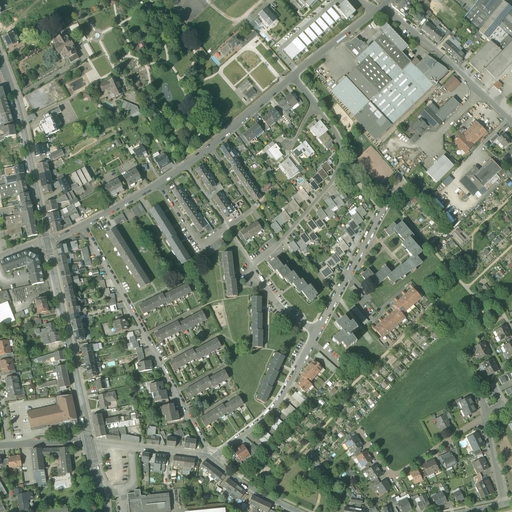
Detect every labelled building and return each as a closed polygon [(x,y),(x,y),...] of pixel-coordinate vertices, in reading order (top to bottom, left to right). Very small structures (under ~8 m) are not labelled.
[(292,0),(302,10),(306,5),(308,8),(310,6),(312,7),(318,2),(315,0),(292,0)] [(401,9),(404,6),(406,4),(401,0),(396,0),(391,4),(392,7),(404,17),(407,14),(405,12),(401,9)] [(511,11),(511,10),(511,8),(504,1),(503,2),(501,0),(478,0),(474,5),(482,12),(508,36),(511,39),(511,11)] [(346,2),(338,9),(337,9),(343,15),(346,20),(355,12),(346,2)] [(428,8),(434,13),(437,9),(432,4),(428,8)] [(464,18),(471,25),(482,12),(474,5),(464,18)] [(292,59),(343,15),(337,9),(338,9),(335,6),(284,50),(292,59)] [(431,14),(426,8),(422,12),(421,13),(427,19),(432,14),(431,14)] [(1,14),(0,13),(0,32),(16,25),(9,10),(1,14)] [(266,29),(268,27),(277,20),(271,14),(267,10),(262,14),(261,13),(258,15),(254,19),(256,21),(258,23),(257,24),(258,26),(261,24),(263,26),(266,29)] [(508,36),(482,12),(471,25),(475,29),(490,42),(496,48),(508,36)] [(256,29),(258,26),(257,24),(255,22),(256,21),(254,19),(249,23),(254,30),(256,29)] [(421,30),(430,36),(435,29),(427,22),(421,30)] [(345,47),(361,63),(368,57),(391,81),(378,93),(369,102),(391,126),(433,86),(415,67),(411,62),(402,53),(408,47),(386,23),(378,31),(382,34),(381,35),(368,47),(367,46),(365,44),(364,43),(363,44),(360,41),(360,42),(356,38),(345,47)] [(437,27),(435,29),(430,36),(438,43),(443,36),(444,36),(444,35),(443,35),(438,31),(440,28),(438,26),(437,27)] [(378,32),(365,44),(367,46),(368,47),(381,35),(378,32)] [(7,49),(7,50),(19,45),(18,44),(17,43),(13,33),(2,39),(7,49)] [(67,57),(70,64),(79,59),(76,55),(76,54),(74,51),(72,47),(72,45),(71,43),(69,42),(65,35),(61,37),(62,37),(58,39),(57,38),(54,40),(53,39),(50,41),(52,44),(54,43),(56,48),(56,49),(58,54),(59,53),(60,54),(61,56),(61,57),(62,58),(64,59),(66,58),(66,57),(67,57)] [(251,35),(242,43),(239,45),(242,49),(254,38),(251,35)] [(227,44),(228,44),(222,49),(226,54),(232,49),(232,50),(236,47),(236,48),(239,45),(242,43),(241,42),(236,36),(227,44)] [(511,39),(508,36),(496,48),(501,52),(505,47),(511,40),(511,39)] [(442,47),(451,55),(456,50),(458,47),(454,43),(452,46),(447,41),(442,47)] [(487,66),(501,52),(496,48),(490,42),(476,56),(484,64),(487,66)] [(495,79),(511,61),(511,53),(505,47),(501,52),(487,66),(484,69),(495,79)] [(459,53),(456,50),(451,55),(459,62),(464,57),(463,56),(463,55),(460,52),(459,53)] [(420,62),(415,67),(433,86),(448,71),(445,68),(427,56),(420,62)] [(474,69),(477,72),(484,64),(476,56),(468,63),(471,66),(471,67),(473,69),(474,69)] [(355,69),(378,93),(391,81),(368,57),(361,63),(355,68),(355,69)] [(415,58),(411,62),(415,67),(420,62),(415,58)] [(487,66),(484,64),(477,72),(479,74),(484,69),(487,66)] [(331,91),(354,116),(369,102),(378,93),(355,69),(331,91)] [(444,86),(450,93),(459,84),(453,77),(444,86)] [(112,95),(113,98),(114,97),(115,97),(124,93),(122,89),(121,90),(116,78),(107,82),(99,86),(102,92),(110,88),(113,94),(112,95)] [(238,88),(242,93),(251,85),(247,80),(238,88)] [(493,86),(497,91),(502,86),(497,82),(493,86)] [(245,95),(249,99),(255,93),(252,89),(245,95)] [(290,94),(284,99),(291,107),(297,102),(295,100),(291,95),(290,94)] [(5,98),(0,100),(0,116),(1,116),(10,113),(5,98)] [(431,104),(428,107),(435,115),(442,122),(459,105),(452,98),(438,112),(431,104)] [(285,113),(291,108),(291,107),(284,99),(278,104),(282,110),(285,113)] [(121,108),(127,111),(130,104),(124,101),(121,108)] [(291,108),(293,110),(299,105),(297,102),(291,107),(291,108)] [(375,141),(391,126),(369,102),(354,116),(353,117),(375,141)] [(137,107),(130,104),(127,111),(129,112),(131,114),(139,110),(137,107)] [(442,122),(435,115),(428,107),(420,115),(427,122),(431,126),(435,130),(442,122)] [(61,124),(56,115),(61,112),(59,108),(44,116),(46,120),(43,121),(45,124),(42,125),(40,127),(45,138),(49,136),(53,134),(56,132),(59,131),(57,126),(61,124)] [(274,110),(268,115),(274,122),(280,118),(281,117),(277,113),(274,110)] [(282,110),(280,112),(284,117),(287,121),(290,119),(287,115),(285,113),(282,110)] [(13,123),(10,113),(1,116),(2,119),(3,122),(4,125),(13,123)] [(27,117),(28,122),(36,118),(34,114),(27,117)] [(268,128),(274,122),(268,115),(262,120),(265,124),(268,128)] [(427,122),(420,115),(417,118),(420,120),(424,124),(427,122)] [(318,139),(319,138),(326,132),(328,130),(320,120),(317,123),(311,127),(316,134),(315,135),(318,139)] [(415,134),(417,136),(426,127),(427,127),(424,124),(420,120),(410,129),(411,129),(410,130),(410,131),(412,133),(414,133),(415,134)] [(309,129),(311,127),(317,123),(315,121),(308,126),(309,129)] [(462,136),(472,146),(486,132),(483,129),(476,122),(462,136)] [(257,124),(249,130),(255,138),(256,139),(260,136),(258,134),(262,131),(260,128),(257,124)] [(5,138),(16,136),(14,126),(5,128),(2,129),(4,136),(5,138)] [(248,143),(255,138),(249,130),(243,135),(243,136),(246,140),(248,143)] [(333,141),(326,132),(319,138),(323,143),(322,143),(325,147),(331,143),(333,141)] [(490,140),(492,143),(493,142),(496,139),(499,137),(497,134),(490,140)] [(500,143),(504,148),(511,141),(504,134),(497,140),(500,143)] [(462,150),(465,153),(472,146),(462,136),(455,143),(458,147),(458,148),(460,150),(461,150),(462,150)] [(293,151),(297,158),(298,157),(304,152),(308,157),(310,155),(311,156),(312,155),(311,154),(314,152),(305,142),(293,151)] [(220,149),(224,156),(231,151),(227,144),(220,149)] [(274,158),(276,161),(282,156),(278,150),(280,149),(276,144),(275,145),(270,148),(268,150),(269,150),(274,157),(273,157),(274,158)] [(33,147),(35,157),(45,155),(44,149),(44,145),(33,147)] [(143,155),(145,158),(148,156),(146,153),(142,145),(135,149),(133,151),(134,153),(136,156),(138,155),(139,157),(143,155)] [(262,150),(264,154),(266,153),(269,150),(268,150),(270,148),(268,146),(264,149),(262,150)] [(48,156),(51,161),(64,155),(63,154),(61,150),(48,156)] [(271,160),(274,158),(273,157),(274,157),(269,150),(266,153),(271,160)] [(236,158),(231,151),(224,156),(229,162),(236,158)] [(290,153),(299,164),(302,162),(298,157),(297,158),(293,151),(290,153)] [(152,156),(160,169),(160,168),(164,166),(165,166),(170,163),(167,159),(164,154),(160,156),(158,152),(152,156)] [(426,172),(437,183),(454,166),(443,156),(426,172)] [(240,164),(236,158),(229,162),(233,169),(239,165),(240,164)] [(290,177),(298,171),(296,169),(288,159),(281,165),(285,171),(286,170),(291,176),(290,177)] [(491,159),(478,171),(475,167),(466,176),(473,184),(476,187),(479,183),(483,187),(496,175),(499,178),(502,182),(505,180),(511,174),(507,170),(506,170),(504,169),(503,170),(502,170),(501,170),(491,159)] [(332,169),(329,165),(326,162),(321,165),(323,168),(317,173),(318,174),(323,181),(328,177),(326,174),(332,169)] [(37,165),(39,175),(49,172),(48,167),(48,163),(47,163),(43,164),(37,165)] [(243,172),(239,165),(233,169),(232,170),(237,176),(243,172)] [(4,169),(6,177),(24,173),(22,166),(4,169)] [(195,170),(200,177),(207,172),(202,166),(195,170)] [(76,184),(78,188),(81,186),(92,180),(85,167),(71,175),(76,184)] [(123,176),(129,187),(134,184),(137,183),(142,180),(135,169),(123,176)] [(39,175),(42,188),(51,186),(52,185),(52,183),(50,176),(49,172),(39,175)] [(200,177),(204,184),(211,179),(207,172),(200,177)] [(248,178),(243,172),(237,176),(241,183),(248,178)] [(26,181),(24,173),(6,177),(8,185),(16,183),(26,181)] [(323,181),(318,174),(313,177),(315,180),(309,185),(312,190),(315,193),(320,189),(318,186),(323,181)] [(496,175),(483,187),(486,191),(499,178),(496,175)] [(453,180),(449,176),(442,183),(446,187),(453,180)] [(473,184),(466,176),(460,181),(474,196),(475,195),(478,192),(483,187),(479,183),(476,187),(473,184)] [(252,185),(248,178),(241,183),(246,189),(252,185)] [(53,188),(56,189),(60,187),(60,186),(60,187),(67,183),(64,179),(63,180),(55,184),(52,185),(51,186),(52,188),(53,188)] [(105,186),(111,197),(116,194),(119,193),(124,190),(118,179),(105,186)] [(213,182),(211,179),(204,184),(209,190),(216,186),(213,182)] [(26,181),(16,183),(19,195),(28,193),(26,181)] [(306,194),(312,190),(309,185),(307,182),(302,186),(304,188),(297,193),(298,193),(303,201),(304,201),(309,197),(306,194)] [(5,185),(0,186),(0,195),(1,199),(15,196),(19,195),(16,183),(8,185),(5,185)] [(63,191),(65,195),(73,191),(78,188),(76,184),(69,187),(69,188),(63,191)] [(224,189),(222,186),(220,184),(215,188),(217,190),(219,192),(224,189)] [(257,191),(252,185),(246,189),(250,196),(257,191)] [(52,188),(51,186),(42,188),(44,195),(53,193),(52,188)] [(78,188),(73,191),(76,196),(84,192),(81,186),(78,188)] [(171,192),(176,198),(183,194),(178,187),(171,192)] [(487,191),(486,191),(483,187),(478,192),(481,196),(482,196),(487,191)] [(77,199),(76,196),(73,191),(65,195),(68,201),(69,203),(77,199)] [(261,198),(257,191),(250,196),(255,203),(261,198)] [(21,202),(21,204),(30,203),(28,193),(19,195),(21,202)] [(212,198),(217,204),(224,200),(220,194),(219,193),(212,198)] [(297,205),(303,201),(298,193),(293,197),(295,199),(288,204),(289,204),(294,212),(295,212),(300,208),(297,205)] [(176,198),(180,205),(187,200),(186,198),(183,194),(176,198)] [(56,200),(55,200),(56,204),(68,201),(65,195),(56,200)] [(325,202),(329,207),(331,210),(338,205),(339,208),(344,204),(341,201),(338,197),(332,201),(330,198),(325,202)] [(57,210),(56,204),(55,200),(45,202),(47,212),(57,210)] [(180,205),(185,212),(192,207),(188,201),(187,200),(180,205)] [(217,204),(221,211),(228,206),(227,205),(224,200),(217,204)] [(32,212),(30,203),(21,204),(18,205),(19,209),(17,210),(13,211),(14,216),(21,214),(32,212)] [(140,204),(135,207),(141,216),(146,213),(140,204)] [(289,216),(294,212),(289,204),(284,207),(286,210),(280,215),(285,222),(286,223),(291,219),(289,216)] [(75,208),(73,205),(71,206),(58,212),(60,222),(64,220),(68,217),(77,213),(78,213),(75,208)] [(351,216),(353,219),(357,225),(363,221),(360,218),(366,213),(365,212),(361,206),(360,205),(357,208),(355,206),(347,212),(351,216)] [(149,212),(159,226),(167,221),(158,206),(149,212)] [(228,206),(221,211),(226,218),(231,214),(233,213),(228,206)] [(137,219),(141,216),(135,207),(131,210),(137,219)] [(185,212),(189,218),(196,213),(195,212),(192,207),(185,212)] [(316,213),(320,218),(322,221),(328,216),(330,218),(335,215),(333,212),(331,210),(329,207),(323,212),(321,209),(316,213)] [(231,214),(234,220),(242,214),(238,209),(236,211),(233,213),(231,214)] [(21,214),(23,227),(25,227),(35,225),(32,212),(21,214)] [(50,224),(60,222),(58,212),(48,215),(50,224)] [(448,212),(446,214),(450,219),(449,220),(452,223),(455,220),(448,212)] [(68,217),(71,222),(80,218),(77,213),(68,217)] [(189,218),(194,225),(201,220),(197,214),(196,213),(189,218)] [(4,231),(5,237),(22,233),(21,228),(23,227),(21,214),(14,216),(4,218),(7,230),(4,231)] [(122,214),(117,217),(122,224),(127,221),(122,214)] [(279,227),(285,222),(280,215),(279,215),(275,218),(277,221),(270,226),(277,234),(282,230),(279,227)] [(61,227),(62,231),(72,226),(71,222),(68,217),(64,220),(65,222),(66,225),(61,227)] [(118,227),(122,224),(117,217),(113,219),(118,227)] [(306,223),(312,231),(319,227),(321,229),(326,226),(322,221),(320,218),(314,223),(311,219),(306,223)] [(359,227),(357,225),(353,219),(349,223),(350,225),(344,230),(346,233),(350,238),(355,234),(353,231),(359,227)] [(204,228),(205,227),(201,220),(194,225),(199,231),(204,228)] [(176,235),(167,221),(159,226),(168,240),(168,241),(175,236),(176,235)] [(50,224),(52,236),(62,231),(61,227),(60,224),(60,222),(50,224)] [(257,222),(251,226),(256,233),(260,231),(260,232),(262,230),(261,227),(257,222)] [(401,265),(391,274),(385,267),(374,276),(368,269),(361,275),(367,282),(370,279),(372,281),(371,282),(373,284),(374,284),(377,287),(388,277),(389,279),(390,282),(391,281),(393,284),(401,277),(402,278),(411,270),(412,271),(419,265),(418,264),(421,262),(417,257),(422,253),(410,240),(414,237),(402,222),(396,227),(393,224),(384,231),(389,237),(395,231),(405,242),(401,245),(411,257),(401,266),(401,265)] [(204,228),(208,234),(213,231),(209,224),(205,227),(204,228)] [(25,227),(28,237),(37,235),(35,225),(25,227)] [(257,234),(256,233),(251,226),(246,229),(251,237),(254,234),(255,235),(257,234)] [(107,234),(118,252),(126,247),(115,229),(107,234)] [(251,237),(246,229),(240,233),(244,238),(245,240),(249,238),(249,239),(251,237)] [(460,244),(465,240),(459,234),(461,232),(458,229),(456,231),(452,235),(460,244)] [(299,236),(301,239),(305,245),(312,240),(313,242),(318,239),(312,231),(306,235),(304,233),(299,236)] [(245,240),(244,238),(240,233),(238,235),(241,240),(244,244),(247,243),(245,240)] [(352,240),(350,238),(346,233),(341,236),(342,236),(343,238),(339,241),(337,243),(337,244),(339,246),(343,252),(348,248),(345,245),(352,240)] [(190,260),(175,236),(168,241),(168,240),(167,241),(182,265),(190,260)] [(496,245),(502,239),(499,237),(493,242),(496,245)] [(207,255),(208,257),(225,244),(222,239),(205,252),(207,255)] [(307,247),(305,245),(301,239),(295,244),(293,241),(288,245),(290,248),(294,252),(294,253),(300,248),(302,251),(307,247)] [(56,246),(59,258),(66,256),(69,255),(70,255),(68,248),(67,243),(58,245),(56,246)] [(287,243),(282,247),(265,260),(268,265),(276,259),(285,252),(288,250),(290,248),(288,245),(287,243)] [(78,250),(77,246),(74,247),(71,248),(68,248),(70,255),(71,255),(71,251),(78,250)] [(345,254),(343,252),(339,246),(334,250),(336,252),(334,254),(330,257),(330,258),(336,265),(341,261),(339,258),(345,254)] [(118,252),(130,271),(138,265),(126,247),(118,252)] [(31,280),(32,285),(44,283),(40,265),(38,258),(35,256),(35,258),(32,259),(30,257),(29,255),(30,253),(27,252),(10,259),(9,259),(7,260),(0,262),(0,263),(4,274),(9,272),(9,270),(15,268),(15,269),(25,266),(24,265),(26,265),(28,266),(29,268),(28,268),(29,273),(31,273),(32,279),(31,280)] [(226,281),(228,297),(237,296),(235,280),(234,280),(231,253),(222,254),(225,281),(226,281)] [(199,260),(202,265),(209,260),(207,255),(199,260)] [(57,258),(59,267),(67,265),(66,260),(66,259),(66,256),(59,258),(57,258)] [(336,266),(336,265),(330,258),(326,261),(328,264),(325,266),(322,268),(319,271),(325,279),(333,273),(330,270),(336,266)] [(301,292),(308,301),(312,298),(313,299),(316,297),(315,296),(317,295),(310,285),(307,287),(301,280),(299,281),(293,272),(291,274),(285,266),(283,268),(276,259),(268,265),(274,272),(276,271),(283,280),(285,278),(290,285),(292,284),(299,293),(301,292)] [(150,284),(138,265),(130,271),(141,289),(150,284)] [(322,282),(325,279),(319,271),(316,273),(322,282)] [(139,306),(143,314),(167,303),(167,304),(191,293),(187,284),(164,296),(163,294),(139,306)] [(64,289),(66,298),(74,296),(76,296),(75,293),(74,293),(73,287),(64,289)] [(412,290),(409,293),(417,301),(421,298),(418,295),(415,291),(413,289),(412,290)] [(7,291),(0,292),(0,296),(0,299),(2,304),(7,302),(8,304),(11,303),(7,291)] [(413,305),(417,301),(409,293),(405,296),(413,305)] [(409,308),(413,305),(405,296),(402,299),(409,308)] [(35,300),(36,303),(37,307),(47,305),(47,301),(48,301),(47,297),(39,298),(39,299),(35,300)] [(252,314),(261,314),(261,298),(252,297),(252,314)] [(405,311),(409,308),(402,299),(398,303),(405,311)] [(13,315),(8,304),(7,302),(2,304),(0,305),(0,304),(0,324),(1,327),(15,321),(13,315)] [(68,310),(77,308),(76,305),(78,304),(77,302),(67,304),(68,310)] [(401,314),(405,311),(398,303),(394,306),(397,310),(401,314)] [(47,305),(37,307),(38,312),(38,314),(42,313),(42,314),(50,313),(49,308),(48,308),(47,305)] [(68,310),(70,316),(80,313),(79,311),(78,311),(77,308),(68,310)] [(405,318),(401,314),(397,310),(396,311),(393,313),(401,322),(405,318)] [(23,311),(13,315),(15,321),(25,317),(23,312),(23,311)] [(154,334),(158,343),(182,330),(183,332),(206,320),(202,312),(179,324),(178,322),(154,334)] [(70,316),(71,322),(80,320),(79,316),(80,316),(80,313),(70,316)] [(397,325),(401,322),(393,313),(390,316),(397,325)] [(262,314),(261,314),(252,314),(252,331),(253,331),(261,331),(262,314)] [(393,328),(397,325),(390,316),(386,320),(393,328)] [(342,343),(346,349),(353,344),(353,343),(356,341),(352,335),(351,335),(350,334),(356,329),(353,326),(354,325),(352,322),(349,324),(344,317),(337,323),(341,328),(340,328),(342,332),(341,333),(334,338),(337,341),(336,342),(339,346),(342,343)] [(71,322),(73,332),(82,330),(82,326),(82,324),(83,324),(82,322),(81,322),(81,319),(80,320),(71,322)] [(113,322),(116,333),(128,330),(127,326),(128,326),(127,323),(126,323),(125,319),(123,320),(117,321),(113,322)] [(389,331),(393,328),(386,320),(382,323),(389,331)] [(46,325),(46,329),(48,334),(50,334),(55,333),(53,323),(46,325)] [(386,335),(389,331),(382,323),(378,326),(386,335)] [(382,338),(386,335),(378,326),(375,329),(374,330),(376,332),(382,338)] [(495,331),(498,336),(508,331),(505,326),(495,331)] [(42,336),(48,334),(46,329),(39,330),(39,329),(38,329),(39,334),(40,333),(40,337),(42,336)] [(84,335),(82,330),(73,332),(75,341),(85,339),(84,335)] [(262,331),(261,331),(253,331),(253,348),(262,348),(262,331)] [(511,336),(508,331),(498,336),(500,341),(511,336)] [(55,333),(50,334),(52,344),(60,342),(58,332),(55,333)] [(44,345),(52,344),(50,334),(48,334),(42,336),(44,345)] [(169,363),(174,371),(197,358),(198,360),(221,347),(217,339),(194,352),(193,350),(169,363)] [(473,348),(476,353),(487,348),(484,342),(473,348)] [(503,347),(506,352),(511,348),(511,342),(503,347)] [(82,348),(83,354),(92,352),(90,346),(88,346),(84,347),(82,348)] [(489,354),(487,348),(476,353),(479,359),(489,354)] [(56,357),(55,357),(53,358),(51,359),(51,362),(52,362),(52,363),(53,363),(56,362),(59,361),(64,360),(63,352),(55,353),(56,357)] [(92,355),(92,352),(83,354),(84,360),(93,358),(92,355)] [(56,357),(55,353),(41,357),(42,362),(51,359),(53,358),(55,357),(56,357)] [(269,369),(270,369),(277,372),(284,357),(276,353),(269,369)] [(482,365),(485,370),(495,365),(492,359),(482,365)] [(138,365),(139,372),(152,370),(150,361),(146,362),(145,363),(138,364),(138,365)] [(314,361),(311,364),(319,372),(323,368),(314,361)] [(98,363),(94,364),(86,366),(87,372),(96,370),(99,370),(98,367),(100,367),(100,363),(98,363)] [(316,375),(319,372),(311,364),(308,368),(316,375)] [(53,371),(53,374),(67,371),(65,365),(56,368),(56,370),(53,371)] [(498,371),(495,365),(485,370),(488,376),(498,371)] [(312,379),(316,375),(308,368),(304,372),(312,379)] [(278,373),(277,372),(270,369),(262,384),(263,384),(271,388),(278,373)] [(68,378),(67,371),(53,374),(50,374),(51,378),(57,376),(58,381),(68,378)] [(185,391),(189,399),(212,386),(213,388),(229,379),(224,371),(209,379),(208,378),(185,391)] [(309,383),(312,379),(304,372),(301,376),(303,378),(309,383)] [(392,382),(396,379),(392,374),(388,378),(392,382)] [(5,379),(6,385),(18,382),(17,376),(12,377),(5,379)] [(70,386),(68,378),(58,381),(59,382),(60,388),(66,387),(70,386)] [(311,385),(309,383),(303,378),(300,381),(308,389),(311,385)] [(97,385),(98,391),(106,389),(106,388),(105,382),(108,381),(108,379),(95,381),(95,385),(97,385)] [(304,392),(308,389),(300,381),(296,385),(301,389),(304,392)] [(380,385),(384,389),(388,384),(385,381),(380,385)] [(19,389),(18,382),(6,385),(8,391),(19,389)] [(151,393),(153,393),(165,391),(165,389),(163,389),(161,383),(155,384),(150,385),(150,387),(151,393)] [(272,388),(271,388),(263,384),(256,399),(265,403),(272,388)] [(21,395),(19,389),(8,391),(9,398),(16,397),(21,396),(21,395)] [(167,399),(165,391),(153,393),(155,402),(161,401),(167,400),(167,399)] [(292,397),(303,408),(307,403),(306,402),(300,397),(297,394),(295,392),(292,397)] [(101,408),(106,407),(107,407),(106,403),(116,401),(114,393),(98,396),(101,408)] [(57,398),(58,405),(63,422),(63,423),(72,421),(77,420),(73,400),(69,398),(69,396),(56,397),(57,398)] [(200,419),(205,427),(227,413),(229,414),(244,405),(239,397),(224,406),(223,405),(200,419)] [(459,403),(462,410),(472,405),(473,404),(469,397),(462,401),(459,403)] [(165,415),(167,423),(173,422),(173,420),(179,419),(177,412),(174,413),(173,404),(171,405),(164,406),(161,407),(163,415),(165,415)] [(280,412),(291,421),(298,413),(288,404),(280,412)] [(47,426),(63,422),(58,405),(56,406),(27,412),(30,429),(44,426),(47,426)] [(476,412),(472,405),(462,410),(465,417),(468,416),(476,412)] [(445,415),(447,420),(451,418),(450,416),(448,411),(443,413),(444,416),(445,415)] [(94,428),(104,426),(103,423),(101,415),(92,417),(94,428)] [(441,430),(442,432),(444,430),(450,428),(446,421),(447,420),(445,415),(444,416),(436,420),(437,423),(436,426),(437,428),(439,427),(441,430)] [(277,418),(273,422),(270,426),(279,434),(283,430),(286,426),(277,418)] [(130,421),(129,421),(126,422),(125,422),(119,423),(117,423),(118,428),(125,427),(126,427),(130,427),(140,425),(138,420),(130,421)] [(104,426),(105,433),(118,431),(118,429),(109,431),(108,425),(107,425),(104,426)] [(97,438),(105,436),(106,436),(105,433),(104,426),(94,428),(97,438)] [(149,427),(149,429),(155,429),(154,437),(159,438),(159,435),(155,435),(156,428),(149,427)] [(119,434),(118,431),(105,433),(106,436),(105,436),(106,440),(120,441),(119,434)] [(265,431),(261,435),(258,439),(267,447),(271,443),(274,440),(265,431)] [(342,431),(338,436),(341,439),(346,434),(342,431)] [(126,435),(119,434),(120,441),(139,443),(139,440),(139,437),(126,435)] [(474,450),(474,451),(479,449),(483,447),(481,442),(480,443),(479,440),(480,440),(477,434),(472,436),(472,437),(468,439),(474,450)] [(159,438),(154,437),(148,436),(148,437),(147,444),(159,445),(159,444),(159,438)] [(345,444),(348,449),(359,441),(356,436),(356,437),(352,439),(347,442),(345,444)] [(176,439),(171,438),(167,438),(166,446),(175,447),(176,439)] [(184,449),(195,450),(196,440),(191,439),(185,439),(184,449)] [(363,446),(359,441),(348,449),(352,454),(353,453),(359,449),(363,446)] [(248,447),(250,449),(247,451),(250,456),(251,457),(253,456),(254,457),(256,455),(258,457),(261,454),(262,453),(252,443),(248,447)] [(241,446),(238,448),(245,459),(250,456),(247,451),(243,445),(241,446)] [(241,462),(245,459),(238,448),(235,449),(235,450),(233,451),(237,457),(240,462),(241,462)] [(33,471),(44,470),(42,457),(41,449),(31,450),(33,471)] [(41,449),(42,457),(60,456),(61,456),(60,449),(41,449)] [(62,466),(62,469),(58,469),(59,477),(65,476),(64,474),(72,473),(68,449),(60,449),(61,456),(60,456),(61,460),(62,466)] [(120,451),(108,454),(112,473),(124,470),(120,451)] [(356,458),(359,463),(369,456),(366,451),(361,454),(356,458)] [(456,464),(452,456),(450,453),(450,452),(445,455),(451,466),(456,464)] [(160,464),(165,465),(166,455),(156,454),(155,464),(160,464)] [(446,468),(451,466),(445,455),(441,457),(440,458),(442,462),(443,461),(446,468)] [(372,460),(369,456),(359,463),(362,467),(365,466),(370,462),(372,460)] [(173,466),(183,467),(184,458),(174,457),(173,466)] [(195,459),(184,458),(183,467),(191,468),(194,469),(195,459)] [(476,467),(479,473),(488,469),(483,458),(478,460),(472,463),(473,468),(476,467)] [(428,462),(428,463),(433,473),(439,471),(437,468),(435,463),(433,460),(428,462)] [(203,472),(208,475),(214,468),(204,461),(199,468),(203,472)] [(428,476),(433,473),(428,463),(426,464),(425,464),(422,465),(425,471),(428,476)] [(365,472),(369,477),(379,470),(377,468),(375,466),(370,469),(365,472)] [(214,468),(208,475),(213,480),(216,482),(219,479),(222,475),(222,474),(214,468)] [(46,484),(44,470),(33,471),(34,480),(36,479),(37,486),(46,484)] [(382,475),(379,470),(369,477),(369,478),(370,481),(371,480),(372,482),(377,478),(382,475)] [(415,484),(422,480),(418,472),(417,470),(415,471),(410,474),(413,480),(412,480),(414,484),(415,484)] [(482,482),(480,478),(475,481),(473,482),(474,483),(476,487),(477,486),(476,484),(482,482)] [(228,491),(231,493),(237,486),(228,479),(222,487),(226,490),(228,491)] [(482,496),(493,491),(487,479),(482,482),(476,484),(477,486),(482,496)] [(377,488),(380,494),(386,490),(387,491),(391,489),(386,480),(380,484),(376,487),(377,488)] [(380,484),(378,481),(373,484),(371,486),(374,490),(377,488),(376,487),(380,484)] [(478,498),(482,496),(477,486),(476,487),(474,483),(471,484),(478,498)] [(245,492),(237,486),(231,493),(237,498),(239,499),(240,500),(244,493),(245,492)] [(127,494),(128,500),(141,499),(141,497),(140,490),(134,490),(134,493),(127,494)] [(450,501),(448,497),(444,490),(441,492),(442,492),(445,498),(447,502),(450,501)] [(453,494),(457,502),(464,499),(462,494),(460,491),(453,494)] [(436,501),(439,506),(447,502),(445,498),(442,492),(441,492),(441,493),(436,495),(437,497),(433,499),(435,502),(436,501)] [(19,501),(21,511),(29,510),(27,500),(33,500),(31,493),(23,494),(19,494),(20,501),(19,501)] [(169,494),(141,497),(141,499),(128,500),(128,511),(167,511),(171,511),(169,494)] [(395,498),(397,503),(398,503),(406,499),(407,500),(410,498),(408,494),(399,499),(398,496),(395,498)] [(417,505),(420,511),(430,506),(427,499),(425,496),(424,495),(419,497),(419,498),(421,502),(417,504),(417,505)] [(255,507),(258,508),(262,500),(252,496),(248,504),(255,507)] [(398,505),(401,511),(407,511),(412,510),(407,500),(406,499),(398,503),(397,503),(398,505)] [(262,500),(258,508),(262,511),(265,511),(268,511),(269,509),(271,505),(262,500)]
